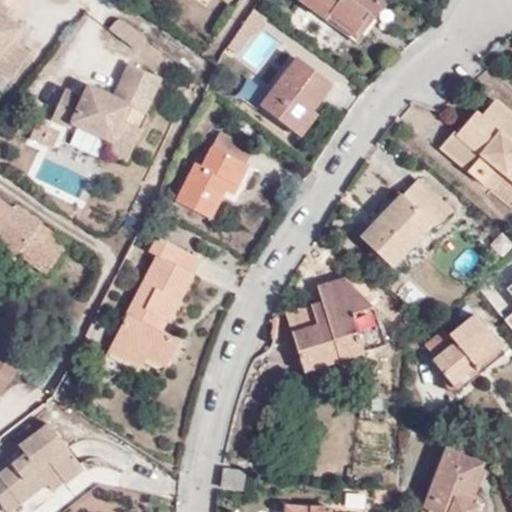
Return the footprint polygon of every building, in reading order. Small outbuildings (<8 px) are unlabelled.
[(0,14),(0,4),(1,3),(3,0),(0,0),(0,70),(11,79),(28,54),(10,41),(19,28),(3,17),(0,14)] [(377,0),(301,0),(327,19),(331,13),(355,32),(378,1),(377,0)] [(358,41),(384,5),(378,1),(355,32),(331,13),(327,19),(358,41)] [(0,14),(3,17),(9,9),(1,3),(0,4),(0,14)] [(257,11),(251,19),(260,26),(266,18),(257,11)] [(135,51),(144,38),(123,21),(121,20),(118,20),(115,21),(112,23),(108,29),(135,51)] [(261,31),(242,58),(257,69),(277,43),(261,31)] [(298,58),(262,107),(296,131),(331,83),(298,58)] [(72,131),(74,126),(112,143),(107,154),(125,162),(132,147),(136,148),(150,116),(147,114),(162,80),(130,66),(115,100),(101,94),(96,106),(81,99),(66,92),(53,122),(72,131)] [(260,101),(266,85),(247,78),(241,93),(260,101)] [(101,94),(86,88),(81,99),(96,106),(101,94)] [(468,171),(484,185),(497,168),(506,158),(511,163),(511,113),(497,100),(482,116),(476,112),(458,134),(454,132),(443,148),(470,169),(468,171)] [(51,149),(58,132),(47,127),(40,144),(51,149)] [(198,162),(178,200),(210,217),(225,190),(231,193),(254,150),(220,132),(203,166),(198,162)] [(497,168),(511,180),(511,163),(506,158),(497,168)] [(417,180),(363,238),(392,267),(431,225),(436,228),(450,212),(417,180)] [(0,200),(0,226),(13,209),(0,200)] [(0,242),(45,274),(67,244),(16,205),(13,209),(0,226),(0,242)] [(168,367),(181,340),(162,331),(154,326),(159,317),(167,321),(168,322),(193,273),(181,266),(189,253),(156,236),(149,250),(158,255),(115,338),(147,355),(168,367)] [(193,273),(201,259),(189,253),(181,266),(193,273)] [(285,314),(303,371),(385,346),(372,306),(344,279),(316,287),(321,303),(285,314)] [(472,364),(482,355),(486,361),(502,347),(475,314),(450,334),(446,328),(426,345),(437,357),(433,361),(447,377),(468,359),(472,364)] [(162,331),(167,321),(159,317),(154,326),(162,331)] [(109,350),(141,367),(147,355),(115,338),(109,350)] [(447,377),(454,387),(486,361),(482,355),(472,364),(468,359),(447,377)] [(0,389),(12,371),(0,362),(0,389)] [(69,379),(64,389),(73,394),(78,384),(69,379)] [(21,447),(27,454),(0,475),(0,478),(21,504),(46,485),(59,474),(65,483),(84,469),(49,425),(21,447)] [(475,511),(476,509),(467,504),(482,465),(447,452),(423,511),(475,511)] [(225,469),(222,486),(242,489),(244,472),(225,469)] [(46,485),(54,492),(65,483),(59,474),(46,485)] [(0,502),(8,511),(10,511),(21,504),(0,478),(0,502)]
